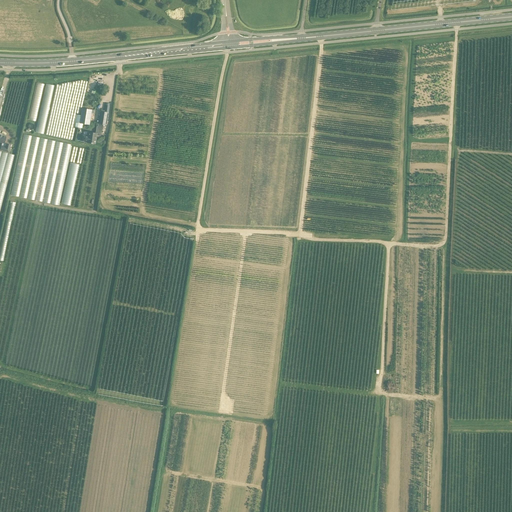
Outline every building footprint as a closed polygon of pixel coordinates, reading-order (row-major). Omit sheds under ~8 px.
[(36,121),(44,83),(36,82),(29,119),(36,121)] [(44,134),(54,85),(46,83),(36,132),(44,134)] [(104,111),(100,110),(98,123),(106,124),(108,112),(109,105),(105,105),(104,111)] [(81,107),(79,122),(89,123),(91,109),(81,107)] [(103,131),(103,128),(97,127),(96,133),(89,132),(89,136),(83,135),(82,141),(88,141),(88,143),(95,144),(97,136),(100,136),(101,131),(103,131)] [(0,149),(10,152),(9,152),(11,152),(13,145),(9,144),(10,136),(2,134),(3,133),(0,132),(0,141),(2,142),(0,149)] [(22,134),(11,195),(60,204),(68,161),(81,163),(83,148),(72,146),(72,143),(22,134)] [(0,209),(14,155),(11,154),(0,150),(0,209)] [(71,205),(79,164),(70,162),(62,203),(71,205)]
